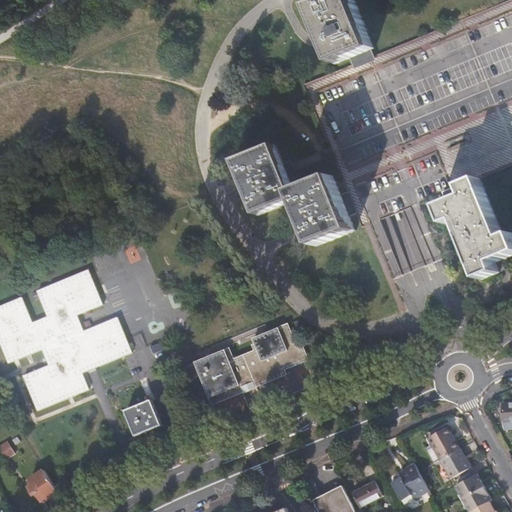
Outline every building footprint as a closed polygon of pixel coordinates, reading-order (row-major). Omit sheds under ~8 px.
[(350,66),(300,87),(345,195),(355,218),(360,229),(375,222),(381,220),(411,208),(416,206),(440,196),(477,181),(511,166),(511,0),(371,58),(350,66)] [(347,59),(350,66),(371,58),(368,50),(371,49),(358,17),(350,0),(329,0),(310,8),(322,39),(333,65),(347,59)] [(355,218),(345,195),(337,198),(329,180),(292,195),(289,188),(297,185),(288,164),(280,167),(272,149),(235,164),(257,217),(294,202),(307,232),(314,248),(352,232),(347,222),(355,218)] [(501,239),(477,181),(440,196),(444,205),(437,208),(444,226),(454,222),(478,280),(496,273),(492,263),(511,255),(511,236),(511,235),(501,239)] [(24,300),(0,309),(0,339),(11,365),(44,352),(50,367),(25,378),(39,413),(91,392),(84,375),(134,355),(119,320),(86,333),(80,318),(105,308),(91,273),(39,294),(50,319),(34,325),(24,300)] [(230,349),(186,368),(191,381),(201,377),(214,405),(286,375),(284,370),(309,360),(302,344),(297,347),(288,325),(254,339),(260,353),(236,362),(230,349)] [(153,402),(129,412),(139,438),(164,428),(153,402)] [(429,438),(433,444),(442,460),(444,459),(458,451),(450,436),(453,435),(449,427),(429,438)] [(15,454),(8,443),(0,448),(0,449),(7,459),(15,454)] [(427,448),(435,464),(439,461),(442,460),(433,444),(427,448)] [(465,457),(461,449),(458,451),(444,459),(446,462),(455,478),(471,469),(468,462),(465,457)] [(420,472),(416,464),(407,469),(408,471),(402,474),(403,477),(393,483),(403,501),(413,496),(415,499),(430,490),(420,472)] [(60,494),(46,472),(31,480),(35,486),(31,489),(36,496),(38,495),(44,504),(60,494)] [(476,475),(457,486),(461,494),(464,499),(486,487),(481,480),(479,481),(476,475)] [(376,481),(354,493),(361,508),(384,496),(376,481)] [(355,511),(343,486),(316,500),(321,511),(355,511)] [(467,505),(471,511),(473,511),(491,501),(488,496),(490,495),(486,487),(464,499),(467,505)] [(473,511),(482,511),(493,506),(491,501),(473,511)]
